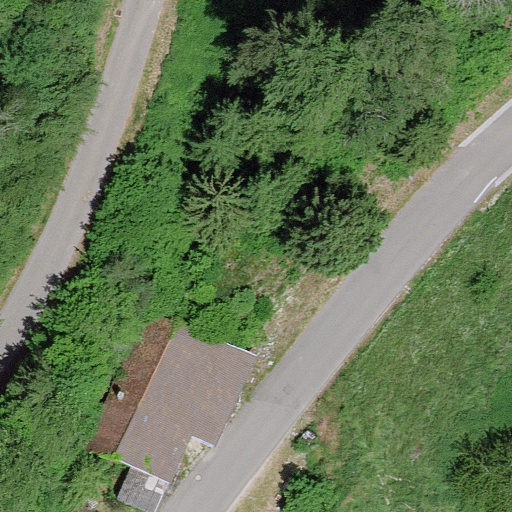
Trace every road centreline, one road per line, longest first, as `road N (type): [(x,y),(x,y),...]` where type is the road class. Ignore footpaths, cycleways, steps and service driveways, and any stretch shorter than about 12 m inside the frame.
road 1 (unclassified): [(194,511),(402,251),(511,144)]
road 2 (unclassified): [(146,0),(74,205),(0,353)]
